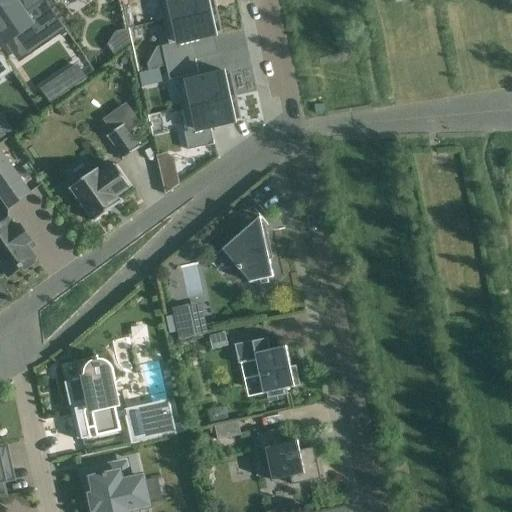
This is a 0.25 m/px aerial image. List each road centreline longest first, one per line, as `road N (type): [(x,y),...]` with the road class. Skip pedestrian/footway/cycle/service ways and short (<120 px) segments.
road 1 (residential): [(290,129),(378,511)]
road 2 (residential): [(18,364),(54,345),(239,168)]
road 3 (residential): [(239,168),(174,201),(8,321)]
road 4 (residential): [(18,364),(51,511)]
